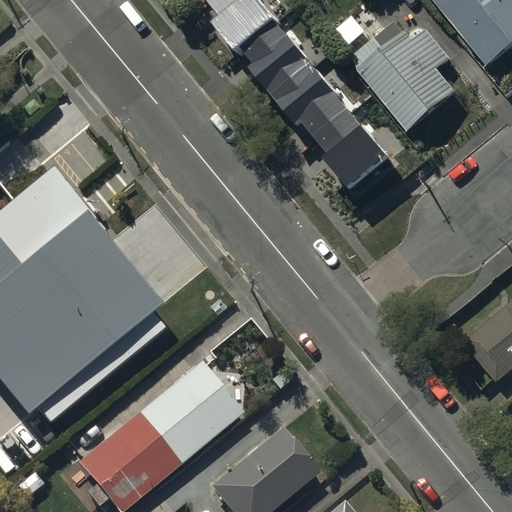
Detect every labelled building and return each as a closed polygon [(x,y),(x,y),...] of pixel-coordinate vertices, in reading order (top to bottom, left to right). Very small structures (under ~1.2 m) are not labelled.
[(511,0),(436,0),(487,63),(511,43),(511,0)] [(207,2),(191,14),(212,40),(227,28),(207,2)] [(395,20),(350,57),(409,128),(455,90),(438,69),(451,58),(427,29),(415,39),(407,30),(404,32),(395,20)] [(360,92),(300,21),(259,56),(283,84),(276,89),(299,116),(310,106),(324,123),(360,92)] [(373,101),(340,130),(381,180),(414,152),(373,101)] [(55,178),(0,222),(0,387),(29,423),(165,315),(142,286),(122,262),(55,178)] [(511,300),(465,340),(498,380),(511,367),(511,300)] [(120,511),(242,412),(200,361),(78,462),(81,465),(70,474),(96,505),(107,497),(119,511),(120,511)] [(281,427),(210,486),(231,511),(269,511),(319,472),(281,427)] [(0,429),(0,466),(15,458),(0,429)] [(353,511),(344,500),(328,511),(353,511)]
